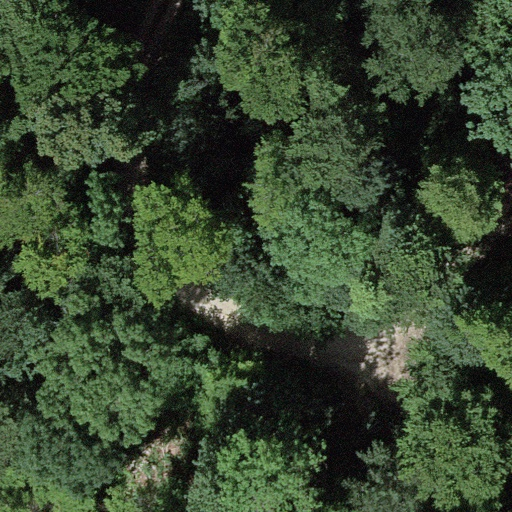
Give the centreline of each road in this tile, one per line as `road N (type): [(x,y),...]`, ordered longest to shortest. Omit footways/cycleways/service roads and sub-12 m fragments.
road 1 (track): [(157,0),(131,74),(122,133),(130,204),(147,248),(216,315),(310,339),(360,337),(477,280),(511,250)]
road 2 (track): [(511,462),(466,455),(423,428),(360,337)]
